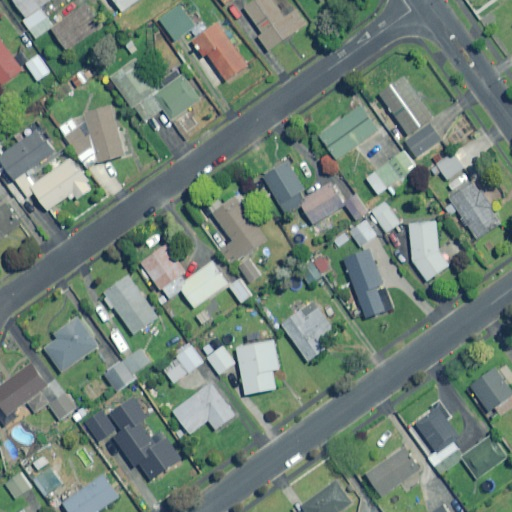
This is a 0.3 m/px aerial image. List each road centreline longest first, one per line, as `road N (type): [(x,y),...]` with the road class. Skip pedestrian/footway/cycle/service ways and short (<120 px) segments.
road 1 (residential): [(425,0),(0,303)]
road 2 (residential): [(202,511),(511,288)]
road 3 (residential): [(511,119),(426,0)]
